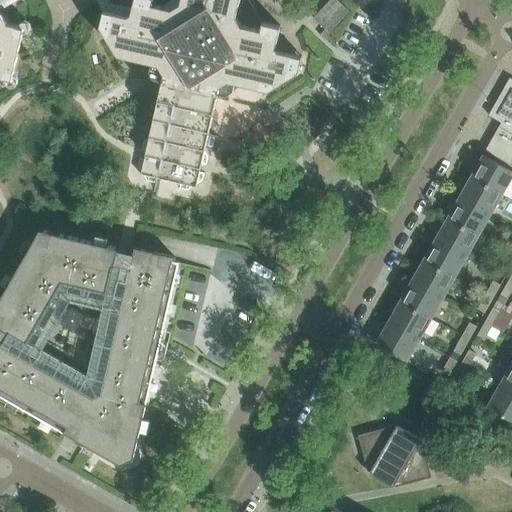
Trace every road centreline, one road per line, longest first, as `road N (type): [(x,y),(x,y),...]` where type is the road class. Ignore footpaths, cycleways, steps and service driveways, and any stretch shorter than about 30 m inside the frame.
road 1 (residential): [(472,0),(185,511)]
road 2 (residential): [(234,511),(511,23)]
